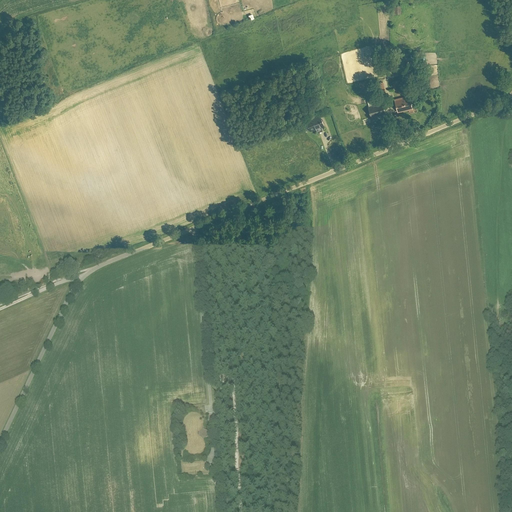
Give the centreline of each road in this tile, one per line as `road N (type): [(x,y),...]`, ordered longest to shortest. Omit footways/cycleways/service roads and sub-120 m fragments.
road 1 (residential): [(0,442),(79,278),(511,94)]
road 2 (track): [(193,228),(210,409)]
